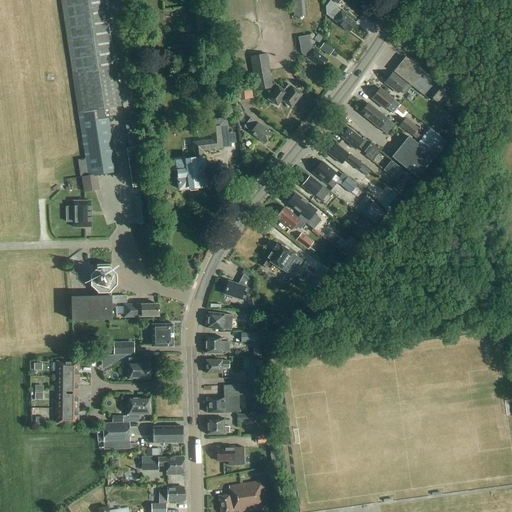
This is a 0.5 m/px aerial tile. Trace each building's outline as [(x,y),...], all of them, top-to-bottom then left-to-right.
[(118,173),(108,109),(121,107),(104,0),(60,0),(78,114),(88,176),(88,177),(97,176),(118,173)] [(291,0),(294,17),(308,16),(306,0),(291,0)] [(334,20),(333,21),(349,32),(355,23),(346,16),(347,14),(342,10),(341,11),(335,7),(334,9),(332,8),(330,11),(331,12),(328,16),(334,20)] [(322,33),(314,36),(319,45),(326,42),(322,33)] [(309,36),(300,37),(302,51),(307,55),(305,58),(320,69),(327,60),(318,53),(319,51),(314,47),(312,49),(311,48),(309,36)] [(325,41),(321,48),(331,54),(335,47),(325,41)] [(266,55),(250,57),(256,91),(272,88),(266,55)] [(423,72),(405,58),(394,72),(402,79),(411,86),(412,86),(424,96),(426,94),(436,102),(446,90),(423,72)] [(411,86),(402,79),(400,81),(392,75),(386,83),(397,92),(399,89),(405,94),(411,86)] [(291,108),(301,94),(288,84),(283,91),(277,86),(267,99),(277,106),(281,101),(291,108)] [(252,98),(251,85),(234,87),(236,100),(252,98)] [(399,105),(380,89),(372,99),(385,109),(386,108),(393,113),(399,105)] [(386,119),(368,104),(361,113),(385,133),(393,124),(386,119)] [(125,111),(130,146),(142,145),(137,110),(125,111)] [(444,133),(451,123),(442,116),(435,126),(444,133)] [(418,143),(431,129),(430,128),(422,137),(415,132),(418,128),(405,117),(399,125),(419,141),(417,143),(418,143)] [(208,120),(209,128),(211,141),(192,143),(194,159),(175,162),(179,190),(207,186),(204,158),(203,158),(203,151),(222,149),(222,148),(230,147),(226,118),(208,120)] [(264,144),(272,134),(257,123),(250,118),(243,127),(250,132),(250,133),(264,144)] [(348,128),(341,137),(350,144),(349,145),(354,149),(357,146),(362,149),(361,150),(366,154),(373,146),(367,141),(363,138),(362,140),(348,128)] [(418,143),(417,143),(417,144),(428,153),(420,162),(426,167),(434,158),(435,159),(448,143),(431,129),(418,143)] [(428,153),(417,144),(408,137),(391,157),(417,178),(426,167),(420,162),(428,153)] [(352,158),(335,144),(328,153),(342,165),(345,160),(358,170),(363,165),(353,157),(352,158)] [(126,148),(132,188),(146,186),(140,146),(126,148)] [(321,161),(312,173),(332,189),(336,183),(338,180),(342,183),(340,185),(356,198),(362,190),(356,185),(357,185),(343,174),(339,178),(334,174),(335,173),(321,161)] [(419,183),(391,161),(383,171),(397,182),(394,187),(403,195),(402,196),(406,200),(419,183)] [(88,177),(88,176),(82,177),(84,192),(99,190),(97,176),(88,177)] [(309,177),(301,186),(314,196),(314,195),(322,201),(329,192),(322,185),(321,186),(309,177)] [(385,196),(386,196),(377,188),(370,196),(383,206),(388,199),(385,196)] [(391,189),(386,196),(385,196),(388,199),(396,205),(402,197),(391,189)] [(308,205),(295,194),(287,203),(301,214),(298,217),(312,229),(311,231),(317,236),(320,233),(313,227),(320,220),(312,213),(315,209),(309,204),(308,205)] [(85,227),(85,201),(68,201),(68,227),(85,227)] [(374,225),(385,212),(372,202),(361,215),(374,225)] [(151,223),(149,204),(136,206),(138,225),(151,223)] [(304,224),(283,208),(276,218),(291,230),(293,228),(296,230),(297,228),(300,230),(304,224)] [(373,229),(368,224),(363,228),(369,234),(373,229)] [(313,242),(301,233),(295,240),(312,253),(314,250),(310,247),(313,242)] [(353,240),(348,247),(354,252),(359,245),(353,240)] [(276,243),(266,259),(266,260),(263,265),(270,270),(273,264),(281,269),(281,268),(292,275),(293,273),(299,277),(304,270),(298,266),(302,259),(291,253),(276,243)] [(111,320),(111,304),(126,303),(126,296),(110,297),(110,293),(117,286),(116,275),(110,269),(110,265),(96,265),(96,269),(90,275),(90,286),(97,293),(97,297),(71,298),(72,321),(111,320)] [(338,276),(323,266),(316,276),(326,283),(332,284),(338,276)] [(243,275),(253,283),(256,279),(243,270),(240,274),(243,275)] [(243,275),(237,285),(245,287),(250,289),(253,283),(243,275)] [(237,285),(228,282),(224,294),(241,300),(245,287),(237,285)] [(248,312),(257,310),(255,298),(246,300),(248,312)] [(158,316),(158,305),(124,305),(125,317),(158,316)] [(249,324),(256,324),(257,313),(256,313),(257,312),(250,312),(250,313),(249,313),(249,324)] [(208,313),(206,328),(223,330),(223,329),(231,330),(232,316),(208,313)] [(173,347),(173,324),(151,325),(151,347),(173,347)] [(243,333),(243,341),(257,341),(258,333),(243,333)] [(205,337),(205,353),(221,353),(221,352),(229,352),(229,342),(221,342),(221,337),(205,337)] [(113,342),(113,354),(134,354),(134,342),(113,342)] [(121,359),(121,355),(112,355),(112,364),(121,359)] [(128,358),(128,378),(132,379),(137,379),(148,379),(148,364),(138,364),(138,358),(128,358)] [(222,360),(205,361),(206,373),(222,373),(221,368),(230,368),(229,361),(222,361),(222,360)] [(57,378),(78,378),(78,376),(76,376),(76,369),(78,369),(78,363),(57,362),(57,363),(52,363),(52,371),(57,371),(57,378)] [(248,370),(248,384),(262,384),(262,369),(248,370)] [(78,378),(57,378),(57,393),(78,393),(78,390),(76,390),(76,383),(78,383),(78,378)] [(259,386),(239,387),(240,396),(259,396),(259,386)] [(78,393),(57,393),(57,408),(78,408),(78,403),(76,403),(76,395),(78,395),(78,393)] [(206,398),(207,413),(240,412),(240,397),(206,398)] [(128,399),(128,419),(138,419),(138,413),(148,413),(148,399),(137,399),(137,398),(132,398),(132,399),(128,399)] [(78,409),(78,408),(57,408),(56,423),(77,423),(77,417),(76,417),(76,409),(78,409)] [(224,419),(207,419),(207,435),(224,435),(224,433),(229,433),(229,427),(224,427),(224,419)] [(103,442),(130,441),(129,423),(103,424),(103,442)] [(183,443),(182,427),(153,427),(153,443),(183,443)] [(257,436),(257,444),(259,444),(259,447),(269,447),(268,435),(257,436)] [(216,448),(217,461),(233,461),(233,455),(243,455),(243,447),(233,447),(216,448)] [(166,458),(158,458),(158,457),(141,457),(142,470),(158,470),(158,467),(166,466),(166,475),(183,474),(183,457),(166,457),(166,458)] [(218,496),(220,511),(244,511),(268,508),(263,480),(228,486),(230,494),(218,496)] [(159,498),(163,498),(163,503),(151,504),(151,511),(165,511),(166,505),(166,503),(167,501),(183,501),(183,488),(167,488),(167,490),(159,490),(159,498)]
